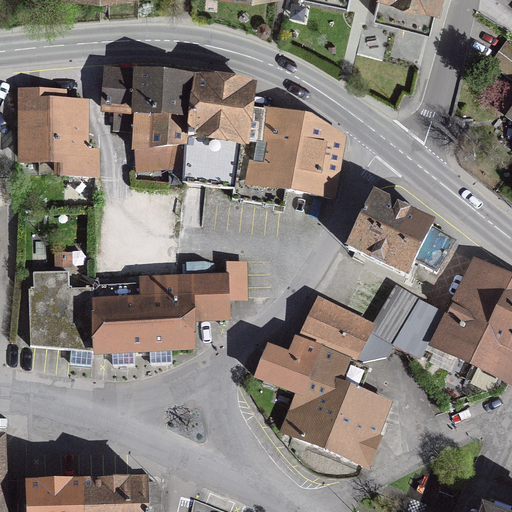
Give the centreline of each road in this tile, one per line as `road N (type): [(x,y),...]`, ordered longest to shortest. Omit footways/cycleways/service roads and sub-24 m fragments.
road 1 (secondary): [(0,53),(129,40),(206,45),(283,70),(383,138)]
road 2 (residential): [(383,138),(280,313),(216,371)]
road 3 (residential): [(86,421),(252,487)]
road 4 (residential): [(416,164),(463,0)]
road 5 (residential): [(216,371),(139,410),(86,421)]
road 6 (secondary): [(416,164),(511,240)]
road 7 (residential): [(216,371),(252,487)]
